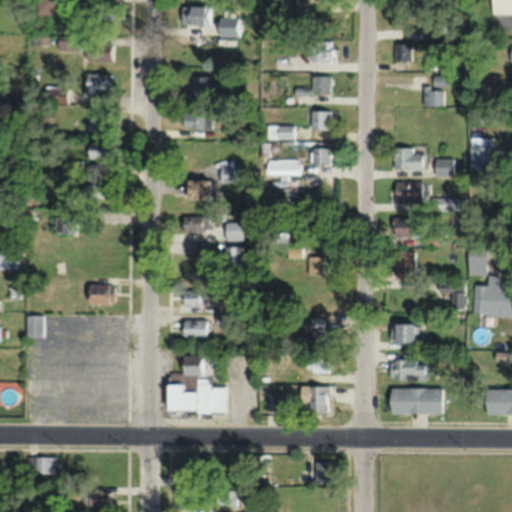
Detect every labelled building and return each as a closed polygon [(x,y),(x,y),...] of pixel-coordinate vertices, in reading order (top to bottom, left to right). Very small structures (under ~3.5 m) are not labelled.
[(511,0),(490,0),(491,13),(511,12),(511,0)] [(91,2),(91,21),(122,21),(123,3),(91,2)] [(210,6),(183,6),(183,24),(211,24),(210,6)] [(452,30),(452,15),(422,15),(422,30),(452,30)] [(217,36),(239,36),(239,17),(217,17),(217,36)] [(332,61),(332,41),(308,41),(308,61),(332,61)] [(112,61),(112,43),(85,43),(85,61),(112,61)] [(391,43),(391,69),(411,69),(411,43),(391,43)] [(110,94),(110,73),(84,73),(84,94),(110,94)] [(211,85),(211,76),(191,76),(191,97),(214,97),(214,85),(211,85)] [(44,104),(67,104),(67,86),(44,86),(44,104)] [(444,106),(444,89),(422,89),(422,106),(444,106)] [(310,130),(330,130),(330,111),(310,111),(310,130)] [(87,114),(87,137),(112,137),(112,114),(87,114)] [(181,129),(213,129),(213,114),(181,114),(181,129)] [(293,138),(293,125),(268,125),(268,138),(293,138)] [(114,142),(87,142),(87,158),(114,158),(114,142)] [(488,174),(488,146),(469,146),(469,174),(488,174)] [(310,165),(329,165),(329,148),(310,148),(310,165)] [(412,148),(392,148),(392,170),(425,170),(425,153),(412,153),(412,148)] [(434,177),(453,177),(453,159),(434,159),(434,177)] [(82,173),(82,160),(65,160),(65,173),(82,173)] [(299,161),(268,161),(268,174),(299,174),(299,161)] [(237,183),(238,167),(220,166),(220,183),(237,183)] [(186,200),(210,200),(210,180),(186,180),(186,200)] [(395,201),(422,201),(422,181),(395,181),(395,201)] [(112,184),(82,184),(82,199),(112,199),(112,184)] [(431,211),(458,211),(458,197),(431,197),(431,211)] [(181,232),(202,232),(202,216),(181,216),(181,232)] [(392,236),(414,236),(414,217),(392,217),(392,236)] [(77,218),(56,218),(56,233),(77,233),(77,218)] [(242,240),(242,221),(225,221),(225,240),(242,240)] [(485,273),(485,244),(468,244),(468,273),(485,273)] [(225,246),(225,264),(245,264),(245,246),(225,246)] [(414,250),(395,250),(395,279),(414,279),(414,250)] [(323,273),(323,256),(307,256),(307,273),(323,273)] [(472,313),(511,315),(511,291),(511,285),(500,284),(501,274),(488,274),(488,285),(474,284),(472,313)] [(464,282),(439,282),(439,291),(451,291),(451,307),(464,307),(464,282)] [(87,303),(114,303),(114,284),(87,284),(87,303)] [(182,305),(206,305),(206,289),(182,289),(182,305)] [(44,314),(26,314),(26,336),(44,336),(44,314)] [(326,349),(326,317),(309,317),(310,349),(326,349)] [(181,338),(194,338),(194,347),(206,347),(206,320),(181,320),(181,338)] [(412,343),(412,324),(390,324),(390,343),(412,343)] [(181,356),(181,374),(203,374),(203,356),(181,356)] [(328,358),(305,358),(305,372),(328,372),(328,358)] [(423,380),(423,358),(389,358),(389,380),(423,380)] [(181,384),(165,384),(165,411),(194,411),(194,392),(181,392),(181,384)] [(225,412),(225,384),(198,384),(198,412),(225,412)] [(307,386),(307,412),(329,412),(329,386),(307,386)] [(388,413),(441,413),(441,387),(388,387),(388,413)] [(511,389),(485,389),(485,414),(511,414),(511,389)] [(55,473),(55,456),(35,456),(35,473),(55,473)] [(199,461),(179,460),(179,479),(199,480),(199,461)] [(240,489),(214,489),(214,506),(240,506),(240,489)] [(85,491),(85,506),(109,506),(109,491),(85,491)]
